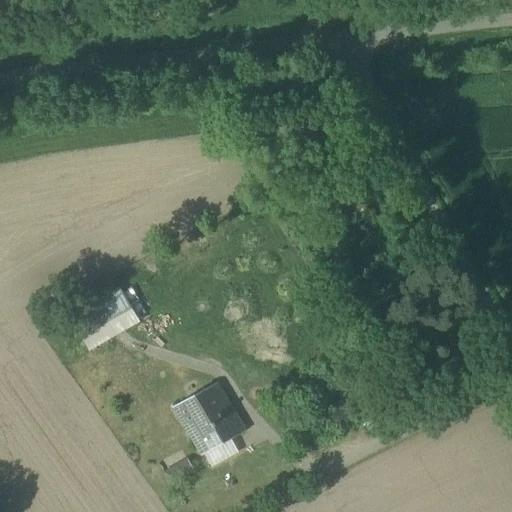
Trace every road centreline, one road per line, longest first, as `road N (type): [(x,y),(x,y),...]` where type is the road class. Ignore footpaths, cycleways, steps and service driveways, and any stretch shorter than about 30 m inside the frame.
road 1 (unclassified): [(0,84),(165,58),(511,24)]
road 2 (track): [(511,368),(367,459),(319,467),(263,433),(229,375),(113,330)]
road 3 (track): [(335,42),(511,335)]
